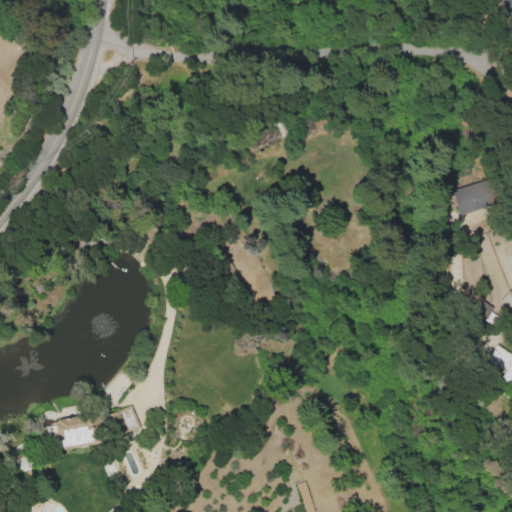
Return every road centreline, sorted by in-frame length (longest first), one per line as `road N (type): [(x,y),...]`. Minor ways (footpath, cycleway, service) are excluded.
road 1 (residential): [(511,110),(492,70),(465,51),(160,54),(99,42)]
road 2 (secondary): [(0,211),(43,163),(99,42),(104,0)]
